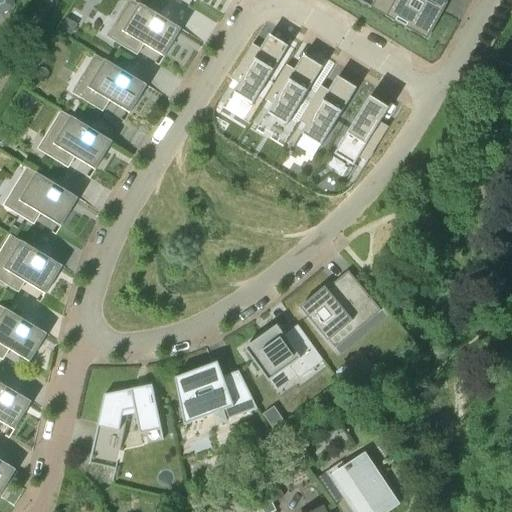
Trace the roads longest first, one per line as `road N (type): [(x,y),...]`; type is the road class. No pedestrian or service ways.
road 1 (residential): [(96,331),(93,294),(118,226),(249,19),(295,10),(438,93)]
road 2 (residential): [(438,93),(386,173),(335,229),(245,301),(175,334),(129,342),(96,331)]
road 3 (residential): [(96,331),(74,355),(35,511)]
